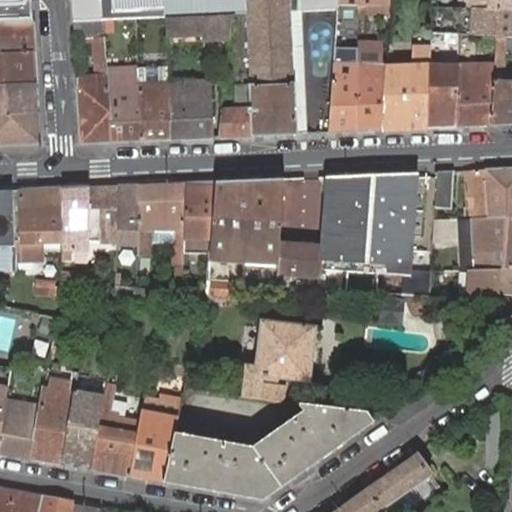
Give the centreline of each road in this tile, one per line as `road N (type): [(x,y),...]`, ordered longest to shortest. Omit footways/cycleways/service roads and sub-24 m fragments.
road 1 (residential): [(63,169),(511,148)]
road 2 (residential): [(511,364),(308,511)]
road 3 (residential): [(197,511),(0,477)]
road 4 (residential): [(63,169),(53,0)]
